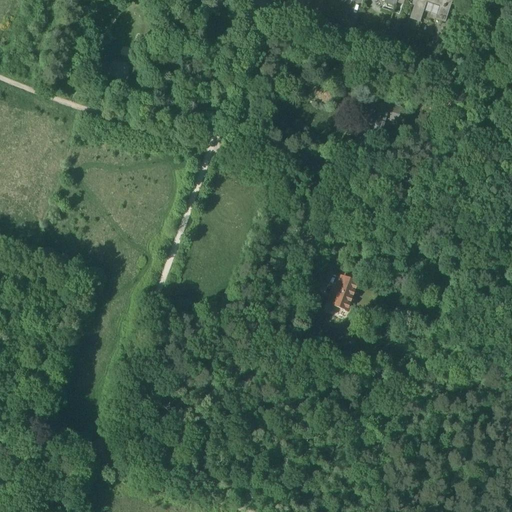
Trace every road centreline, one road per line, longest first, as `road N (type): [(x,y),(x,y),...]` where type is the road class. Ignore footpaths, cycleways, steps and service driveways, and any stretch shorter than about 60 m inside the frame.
road 1 (track): [(0,73),(511,258)]
road 2 (track): [(254,2),(80,511)]
road 3 (residential): [(446,67),(254,2)]
road 4 (track): [(98,455),(257,511)]
